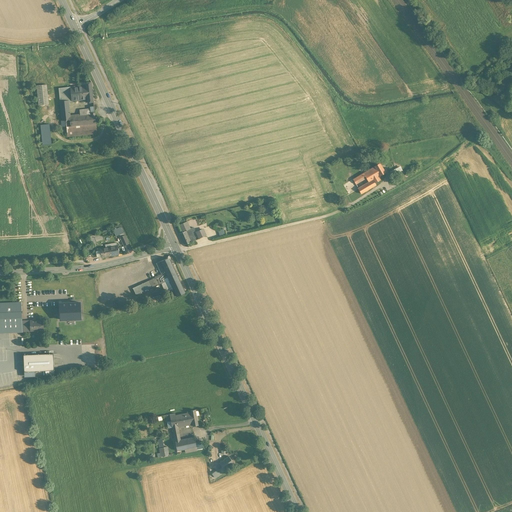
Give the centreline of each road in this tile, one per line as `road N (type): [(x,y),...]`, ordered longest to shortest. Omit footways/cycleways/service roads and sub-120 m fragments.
road 1 (primary): [(174,245),(297,511)]
road 2 (primary): [(75,27),(174,245)]
road 3 (tertiary): [(0,273),(86,268),(174,245)]
